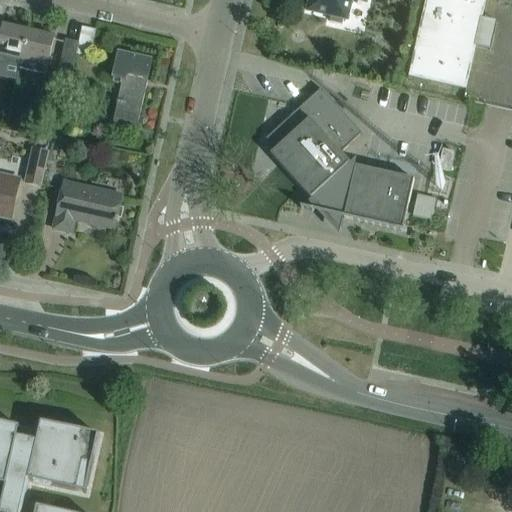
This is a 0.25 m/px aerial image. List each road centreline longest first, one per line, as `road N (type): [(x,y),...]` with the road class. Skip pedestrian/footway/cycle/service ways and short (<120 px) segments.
road 1 (tertiary): [(511,429),(343,388),(243,329)]
road 2 (unclassified): [(511,295),(308,249),(237,276)]
road 3 (residential): [(192,263),(185,178),(218,34)]
road 4 (residential): [(218,34),(55,0)]
road 5 (tertiary): [(162,322),(84,335),(0,321)]
